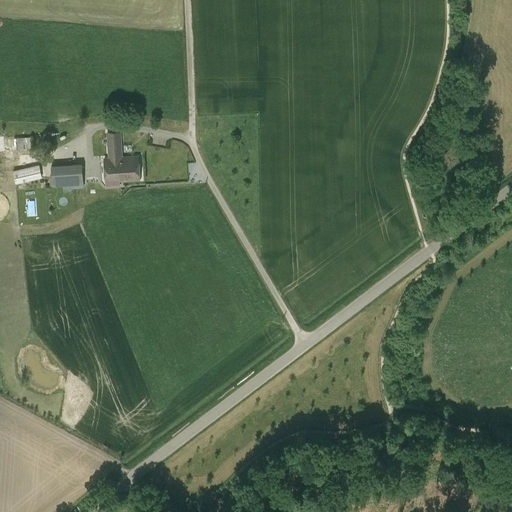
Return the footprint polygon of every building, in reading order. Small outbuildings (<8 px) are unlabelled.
[(217,121),(201,122),(201,132),(218,131),(217,121)] [(109,159),(104,159),(105,182),(139,179),(138,157),(122,158),(120,132),(107,133),(109,159)] [(23,137),(17,137),(18,151),(24,150),(31,150),(31,137),(23,137)] [(199,162),(188,163),(189,174),(197,174),(198,177),(189,178),(189,181),(199,180),(199,162)] [(84,187),(82,163),(51,166),(53,186),(71,185),(71,188),(84,187)] [(16,183),(42,177),(40,169),(14,175),(16,183)]
